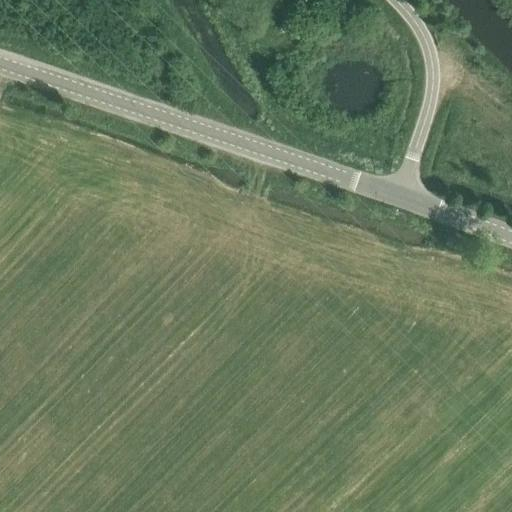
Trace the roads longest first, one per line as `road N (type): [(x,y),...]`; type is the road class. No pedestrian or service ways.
road 1 (tertiary): [(402,197),(0,62)]
road 2 (unclassified): [(391,0),(420,28),(430,54),(431,85),(402,197)]
